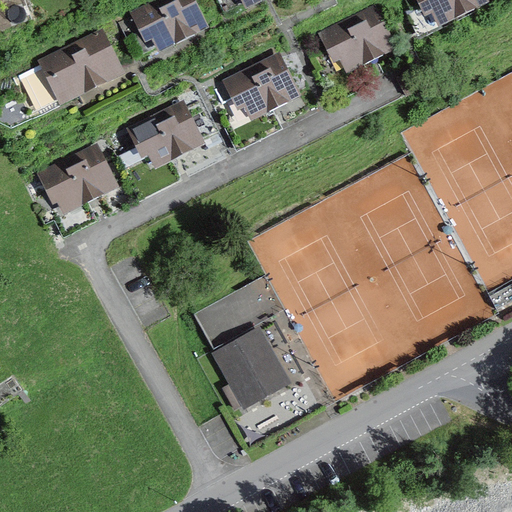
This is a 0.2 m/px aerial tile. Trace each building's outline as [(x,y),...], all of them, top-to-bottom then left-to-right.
[(176,0),(163,0),(122,22),(139,56),(191,29),(176,0)] [(220,0),(226,10),(244,0),(220,0)] [(467,0),(401,0),(417,29),(469,2),(467,0)] [(364,11),(312,38),(329,72),(381,45),(364,11)] [(90,37),(30,69),(49,105),(109,74),(90,37)] [(269,60),(217,87),(235,121),(287,94),(269,60)] [(172,112),(120,139),(137,173),(189,146),(172,112)] [(86,157),(34,184),(52,218),(104,191),(86,157)] [(511,306),(511,284),(488,297),(497,314),(511,306)] [(258,341),(216,365),(241,407),(283,383),(258,341)]
